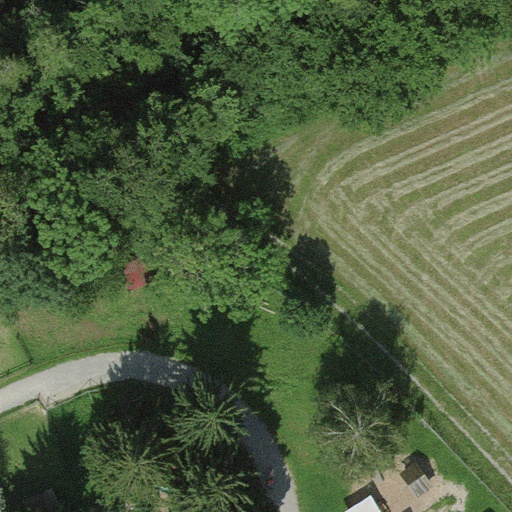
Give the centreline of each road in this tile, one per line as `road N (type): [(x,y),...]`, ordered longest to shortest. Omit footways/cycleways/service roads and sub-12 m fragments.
road 1 (track): [(511,488),(381,350),(207,198),(0,130)]
road 2 (track): [(290,511),(267,443),(207,386),(148,365),(75,373),(0,408)]
